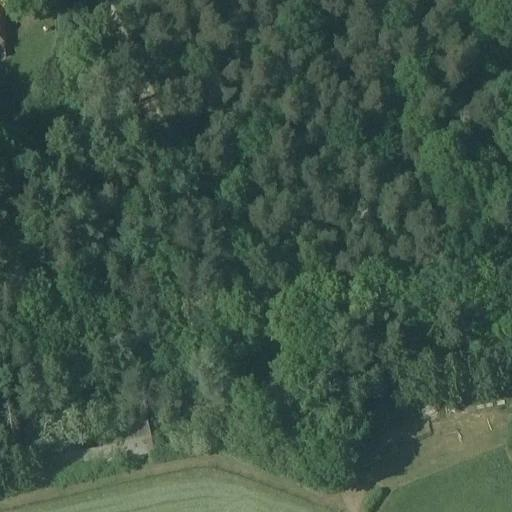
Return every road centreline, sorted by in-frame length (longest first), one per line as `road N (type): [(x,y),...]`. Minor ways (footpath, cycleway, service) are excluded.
road 1 (track): [(256,331),(103,0)]
road 2 (track): [(256,331),(0,351)]
road 3 (track): [(511,306),(256,331)]
